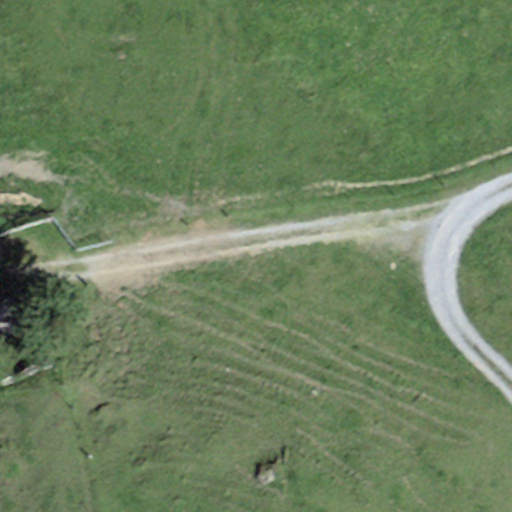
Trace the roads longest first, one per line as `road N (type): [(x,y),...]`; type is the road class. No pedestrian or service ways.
road 1 (track): [(457,220),(97,269),(29,288)]
road 2 (track): [(511,407),(428,289),(457,220),(511,192)]
